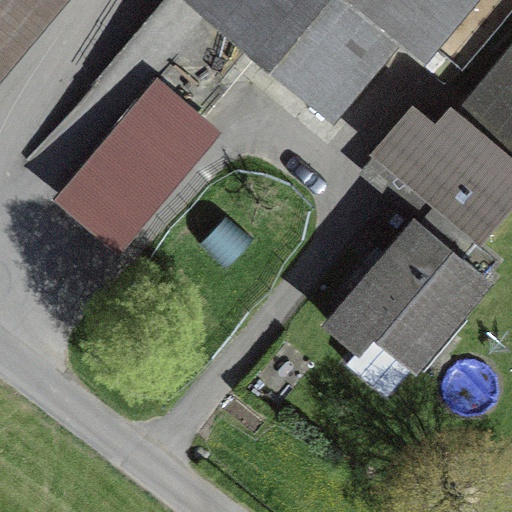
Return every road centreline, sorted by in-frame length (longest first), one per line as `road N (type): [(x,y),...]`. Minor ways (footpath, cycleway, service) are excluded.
road 1 (tertiary): [(193,511),(0,361)]
road 2 (unknown): [(125,0),(0,159)]
